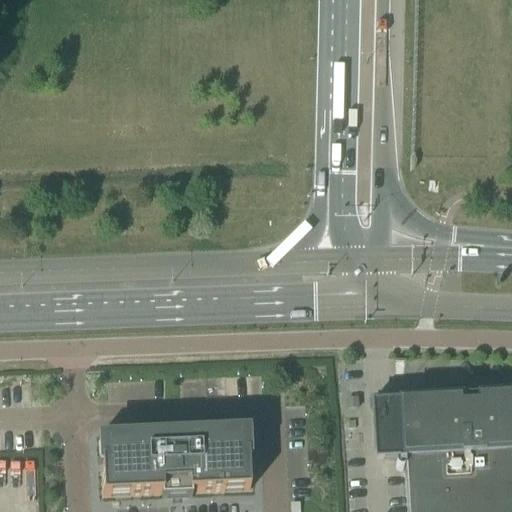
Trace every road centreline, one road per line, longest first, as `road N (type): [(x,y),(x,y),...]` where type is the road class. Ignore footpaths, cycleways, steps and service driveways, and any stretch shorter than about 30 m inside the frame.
road 1 (unclassified): [(0,353),(511,343)]
road 2 (tertiary): [(0,320),(357,308)]
road 3 (tertiary): [(324,262),(0,274)]
road 4 (motorway): [(335,0),(324,262)]
road 5 (motorway): [(386,261),(382,0)]
road 6 (tertiary): [(357,308),(511,309)]
road 7 (tertiary): [(511,263),(386,261)]
